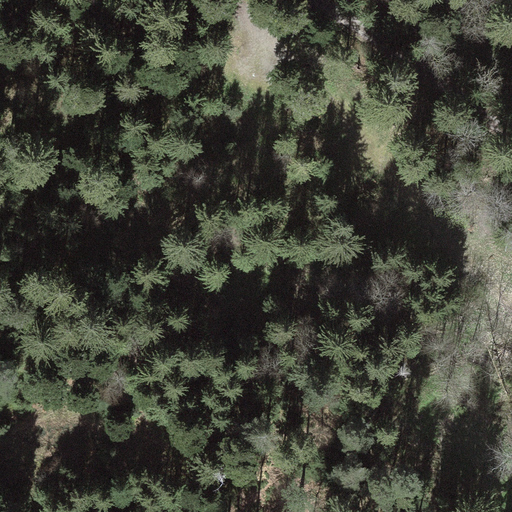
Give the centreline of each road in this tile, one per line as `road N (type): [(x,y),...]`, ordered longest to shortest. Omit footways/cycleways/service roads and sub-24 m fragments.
road 1 (track): [(227,0),(511,309)]
road 2 (track): [(312,0),(511,140)]
